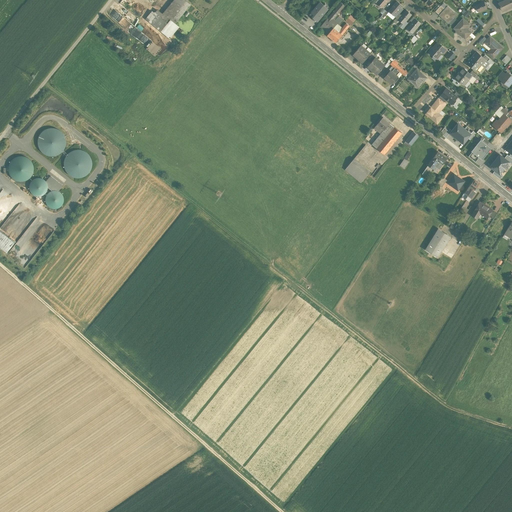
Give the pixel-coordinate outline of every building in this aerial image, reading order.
[(186,1),(184,0),(173,0),(172,2),(179,9),(186,1)] [(511,0),(505,0),(499,3),(502,11),(511,6),(511,0)] [(179,9),(168,23),(172,27),(175,23),(190,5),(186,1),(179,9)] [(484,1),(475,5),(476,5),(474,6),(476,9),(477,9),(479,12),(487,8),(484,1)] [(172,2),(159,18),(167,24),(168,23),(179,9),(172,2)] [(310,14),(318,21),(328,9),(320,2),(310,14)] [(397,2),(389,11),(394,16),(399,11),(403,6),(397,2)] [(342,3),(325,22),(321,27),(324,30),(324,29),(329,33),(333,28),(334,28),(335,26),(337,23),(333,19),(344,5),(342,3)] [(441,5),(435,12),(439,15),(445,9),(441,5)] [(445,9),(439,15),(448,24),(454,17),(449,13),(452,10),(448,6),(445,9)] [(401,16),(398,20),(399,20),(403,24),(406,21),(412,15),(406,10),(401,16)] [(159,18),(151,11),(145,19),(161,31),(167,24),(159,18)] [(463,18),(454,29),(465,39),(469,35),(471,32),(465,27),(468,23),(463,18)] [(412,23),(407,28),(411,31),(410,32),(411,32),(412,32),(413,33),(416,29),(421,23),(415,19),(412,23)] [(172,27),(168,23),(161,31),(170,39),(179,27),(175,23),(172,27)] [(334,28),(333,28),(329,33),(327,35),(336,42),(349,26),(346,23),(339,32),(338,31),(334,28)] [(146,46),(144,48),(153,56),(160,49),(145,35),(140,40),(146,46)] [(484,37),(479,42),(483,46),(485,43),(484,43),(487,39),(484,37)] [(493,50),(489,55),(494,59),(503,48),(490,37),(487,39),(484,43),(485,43),(493,50)] [(438,42),(430,52),(437,58),(443,52),(444,53),(447,50),(438,42)] [(358,48),(353,54),(358,58),(366,49),(361,45),(358,48)] [(366,49),(358,58),(363,62),(367,57),(371,53),(370,53),(366,49)] [(451,51),(447,56),(451,60),(455,55),(451,51)] [(483,57),(476,52),(472,58),(481,65),(485,59),(483,57)] [(507,64),(511,59),(506,56),(502,60),(507,64)] [(372,61),(367,67),(372,71),(380,61),(376,57),(375,57),(372,61)] [(481,65),(472,58),(467,63),(473,69),(476,71),(476,70),(481,65)] [(485,59),(481,65),(485,68),(491,60),(490,59),(488,62),(485,59)] [(380,61),(372,71),(377,75),(384,66),(385,65),(380,61)] [(397,65),(395,63),(392,66),(389,70),(399,78),(402,74),(405,71),(397,65)] [(416,63),(413,66),(417,70),(417,69),(419,71),(422,68),(416,63)] [(470,73),(463,68),(459,73),(468,80),(472,76),(472,75),(470,73)] [(417,70),(408,79),(414,84),(415,82),(419,86),(424,81),(422,80),(425,76),(419,71),(417,69),(417,70)] [(399,78),(389,70),(385,75),(386,76),(385,78),(392,84),(393,82),(395,83),(399,78)] [(506,75),(502,72),(497,77),(502,80),(506,75)] [(468,80),(459,73),(455,78),(462,83),(464,85),(468,80)] [(511,82),(511,76),(507,73),(506,75),(502,80),(509,86),(511,82)] [(457,97),(446,88),(441,95),(446,100),(452,104),(453,102),(455,104),(457,101),(455,99),(457,97)] [(439,98),(437,101),(444,106),(446,104),(439,98)] [(437,101),(426,114),(437,124),(442,117),(438,113),(444,106),(437,101)] [(508,113),(503,108),(500,111),(504,114),(506,116),(508,113)] [(504,114),(494,126),(501,132),(511,121),(506,116),(504,114)] [(383,117),(380,121),(379,120),(377,122),(378,123),(374,128),(381,134),(390,123),(383,117)] [(402,133),(390,123),(381,134),(372,145),(384,155),(402,133)] [(465,129),(458,124),(452,131),(450,133),(457,139),(465,129)] [(39,151),(43,154),(47,156),(52,156),(57,155),(61,153),(64,149),(65,145),(66,140),(64,135),(61,131),(57,129),(53,127),(48,128),(43,129),(40,133),(37,137),(36,142),(37,146),(39,151)] [(450,133),(452,131),(450,129),(449,131),(444,128),(440,133),(446,138),(450,133)] [(495,136),(487,130),(485,133),(479,128),(477,132),(490,142),(495,136)] [(471,134),(465,129),(457,139),(463,144),(468,138),(471,134)] [(471,134),(468,138),(470,140),(476,133),(473,131),(471,134)] [(413,132),(406,141),(411,145),(419,136),(413,132)] [(487,144),(481,140),(476,145),(487,154),(492,148),(487,144)] [(476,145),(472,151),(472,152),(480,158),(482,160),(487,154),(476,145)] [(63,164),(63,168),(65,172),(68,175),(71,177),(75,178),(80,178),(84,177),(87,175),(90,172),(92,168),(92,164),(92,159),(90,156),(87,153),(84,150),(79,149),(75,149),(71,150),(68,153),(65,156),(63,160),(63,164)] [(447,158),(438,152),(428,165),(433,168),(438,160),(443,164),(444,163),(447,158)] [(476,162),(480,158),(472,152),(469,156),(476,162)] [(499,155),(495,160),(505,168),(509,162),(504,158),(499,155)] [(21,183),(25,182),(29,180),(32,176),(33,172),(34,168),(33,164),(31,161),(27,158),(23,156),(19,156),(15,157),(12,159),(9,162),(7,166),(7,170),(8,174),(10,178),(13,181),(17,182),(21,183)] [(370,172),(354,159),(345,170),(361,183),(370,172)] [(404,159),(400,166),(404,169),(409,162),(407,160),(404,159)] [(443,164),(438,160),(433,168),(435,170),(436,167),(439,169),(443,164)] [(500,174),(505,168),(495,160),(490,166),(495,170),(500,174)] [(428,165),(422,174),(427,177),(431,170),(433,168),(428,165)] [(500,174),(495,170),(492,174),(500,179),(502,176),(500,174)] [(464,181),(454,174),(447,183),(458,190),(464,181)] [(62,186),(50,176),(46,182),(46,183),(47,185),(48,187),(48,188),(51,190),(52,190),(55,190),(58,191),(62,186)] [(29,190),(31,193),(34,196),(38,197),(41,196),(44,194),(47,191),(48,188),(48,187),(47,185),(46,183),(46,182),(43,179),(40,178),(36,178),(32,180),(30,183),(29,186),(29,190)] [(442,178),(437,184),(442,187),(446,181),(443,178),(443,179),(442,178)] [(474,180),(469,187),(474,191),(475,189),(479,184),(474,180)] [(474,191),(469,187),(465,193),(467,195),(466,197),(469,199),(470,197),(471,198),(477,190),(475,189),(474,191)] [(58,191),(55,190),(52,190),(51,190),(48,192),(46,195),(44,198),(44,202),(46,205),(48,208),(52,209),(55,209),(59,208),(61,206),(63,203),(64,199),(63,196),(61,193),(58,191)] [(492,209),(480,202),(472,215),(477,218),(479,214),(481,213),(487,217),(488,216),(492,210),(492,209)] [(463,206),(459,212),(465,215),(468,210),(463,206)] [(497,213),(492,210),(488,216),(494,219),(497,213)] [(451,237),(438,229),(425,250),(438,258),(451,237)] [(0,247),(8,253),(13,246),(0,238),(0,240),(1,241),(0,243),(0,247)]
